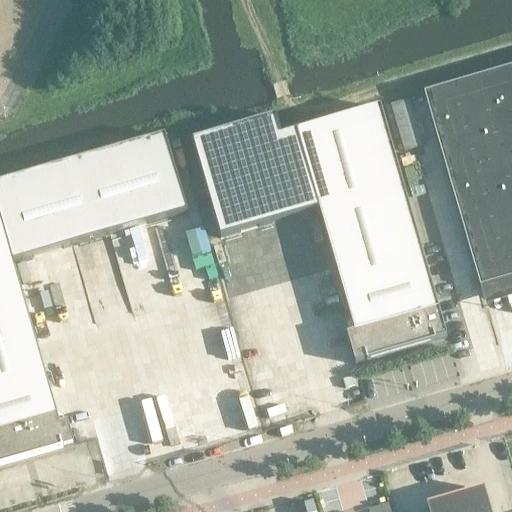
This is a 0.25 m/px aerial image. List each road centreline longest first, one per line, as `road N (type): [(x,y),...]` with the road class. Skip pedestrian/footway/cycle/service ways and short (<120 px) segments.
road 1 (residential): [(79,511),(511,388)]
road 2 (unknown): [(468,401),(404,101)]
road 3 (unknown): [(359,433),(310,273)]
